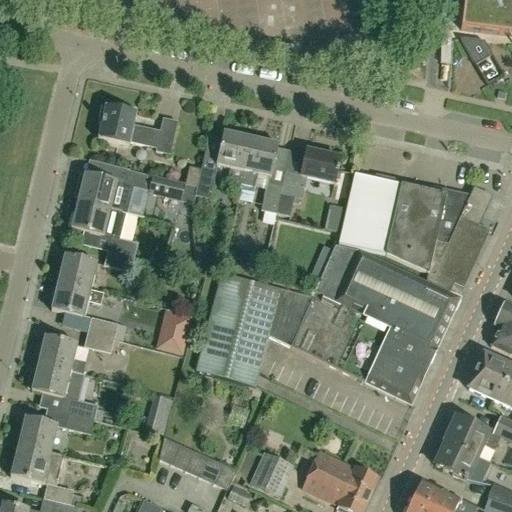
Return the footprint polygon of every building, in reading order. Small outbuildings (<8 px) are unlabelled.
[(511,0),(465,0),(461,31),(511,37),(511,0)] [(170,157),(178,124),(164,120),(161,133),(134,127),(137,115),(105,108),(98,141),(129,148),(130,145),(157,151),(156,154),(170,157)] [(242,187),(252,141),(242,138),(240,134),(229,131),(226,135),(225,134),(224,140),(208,136),(201,171),(197,190),(195,198),(210,201),(217,168),(230,171),(227,183),(242,187)] [(275,166),(280,147),(252,141),(242,187),(255,189),(257,177),(270,180),(262,213),(276,216),(287,169),(275,166)] [(307,153),(302,178),(287,174),(288,169),(287,169),(276,216),(290,219),(293,206),(297,207),(299,200),(303,201),(307,180),(335,186),(340,161),(307,153)] [(144,220),(147,208),(114,200),(117,186),(149,194),(149,196),(181,204),(185,187),(185,185),(153,178),(152,179),(129,173),(107,168),(104,182),(85,177),(84,178),(81,178),(76,195),(80,196),(78,205),(126,216),(144,220)] [(489,235),(478,231),(493,198),(475,190),(471,197),(444,191),(442,196),(356,174),(338,246),(385,256),(433,278),(434,276),(463,290),(489,235)] [(119,242),(126,216),(78,205),(71,232),(110,241),(119,242)] [(137,247),(119,242),(110,241),(107,255),(134,261),(137,247)] [(337,249),(335,253),(325,248),(307,290),(317,294),(314,300),(220,279),(197,377),(257,391),(268,339),(408,404),(417,384),(421,386),(460,300),(359,253),(337,249)] [(130,275),(134,261),(107,255),(104,268),(130,275)] [(64,259),(58,286),(103,297),(103,295),(91,292),(97,267),(64,259)] [(101,308),(103,297),(58,286),(51,312),(84,320),(88,304),(101,308)] [(161,350),(186,355),(195,307),(170,302),(161,350)] [(511,308),(505,305),(495,327),(499,329),(490,349),(511,358),(511,308)] [(127,330),(117,328),(90,321),(87,335),(117,343),(123,344),(127,330)] [(114,355),(117,343),(87,335),(83,350),(110,357),(111,354),(114,355)] [(44,339),(37,367),(81,377),(84,365),(73,363),(77,347),(44,339)] [(511,369),(484,357),(476,374),(468,391),(511,411),(511,409),(511,369)] [(97,408),(78,404),(84,378),(81,377),(37,367),(36,370),(34,369),(32,376),(31,376),(27,391),(31,392),(31,394),(70,403),(67,416),(93,423),(97,408)] [(90,438),(93,423),(67,416),(63,431),(90,438)] [(444,443),(445,444),(478,458),(483,446),(494,451),(498,441),(488,436),(489,434),(455,419),(444,443)] [(511,440),(511,424),(501,419),(495,432),(511,440)] [(23,421),(17,448),(50,456),(56,429),(23,421)] [(170,468),(179,447),(163,440),(158,462),(170,468)] [(472,470),(478,458),(445,444),(435,466),(453,475),(452,477),(466,483),(466,481),(475,485),(481,484),(484,476),(472,470)] [(184,474),(194,453),(179,447),(170,468),(184,474)] [(62,459),(50,456),(17,448),(10,478),(46,487),(42,502),(78,510),(81,499),(71,497),(72,493),(55,489),(62,459)] [(198,480),(208,459),(194,453),(184,474),(198,480)] [(365,511),(380,480),(356,469),(355,470),(319,454),(303,490),(339,506),(338,508),(347,511),(365,511)] [(279,500),(293,468),(264,455),(250,487),(279,500)] [(213,487),(222,466),(208,459),(198,480),(213,487)] [(237,472),(222,466),(213,487),(227,493),(237,472)] [(422,483),(413,503),(431,511),(466,511),(467,511),(469,511),(473,511),(476,508),(422,483)] [(511,495),(493,487),(487,499),(511,508),(511,495)] [(232,490),(228,501),(246,509),(251,498),(232,490)] [(78,511),(78,510),(42,502),(39,511),(26,511),(3,506),(1,511),(78,511)] [(511,511),(511,510),(488,502),(485,511),(511,511)] [(431,511),(413,503),(408,511),(431,511)]
